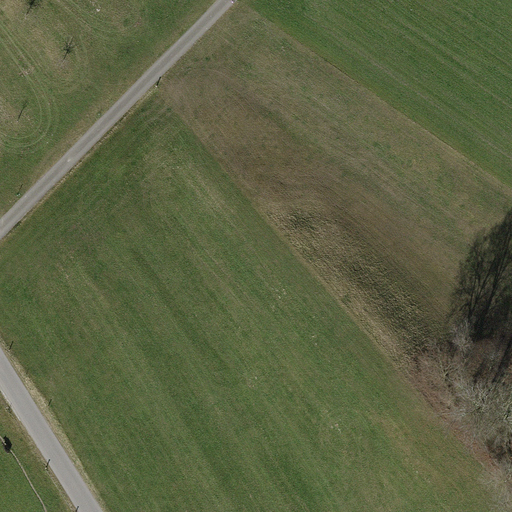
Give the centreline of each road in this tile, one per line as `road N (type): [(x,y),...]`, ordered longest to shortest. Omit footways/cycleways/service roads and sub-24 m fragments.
road 1 (track): [(0,230),(230,0)]
road 2 (residential): [(0,363),(89,511)]
